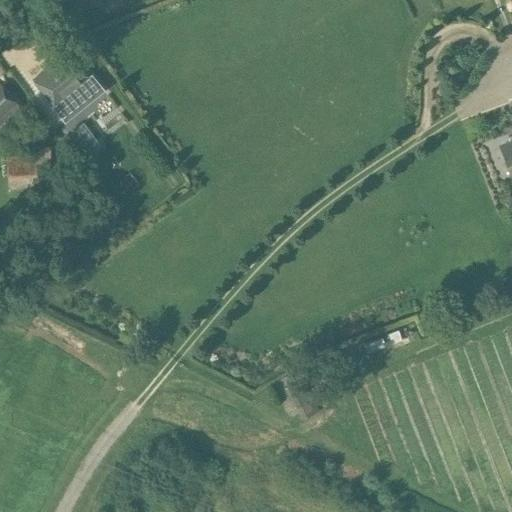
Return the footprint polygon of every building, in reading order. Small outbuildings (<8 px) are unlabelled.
[(71,49),(33,79),(55,106),(52,108),(64,122),(104,90),(71,49)] [(22,109),(1,80),(0,80),(0,124),(3,121),(5,124),(22,109)] [(85,128),(71,138),(86,159),(101,149),(85,128)] [(511,140),(499,145),(511,179),(511,140)] [(36,156),(7,158),(8,180),(37,178),(36,169),(53,168),(52,149),(35,149),(36,156)] [(320,410),(303,379),(285,389),(294,407),(296,406),(303,420),(320,410)]
